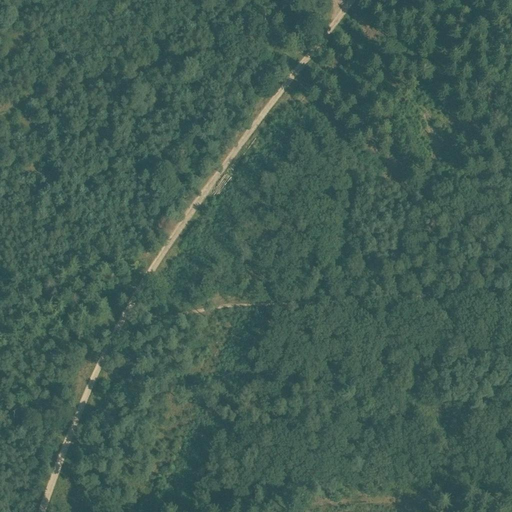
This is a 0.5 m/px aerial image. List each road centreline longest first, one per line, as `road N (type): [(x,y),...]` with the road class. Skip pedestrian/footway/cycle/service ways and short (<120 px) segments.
road 1 (track): [(129,308),(352,0)]
road 2 (track): [(475,290),(246,301),(162,317),(129,308)]
road 3 (track): [(0,115),(277,43),(311,49)]
road 4 (track): [(129,308),(42,511)]
